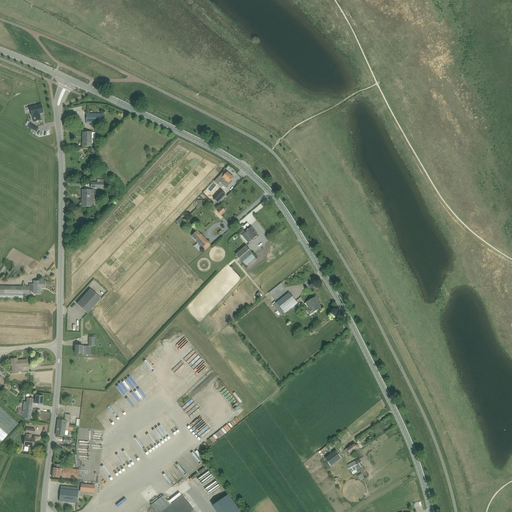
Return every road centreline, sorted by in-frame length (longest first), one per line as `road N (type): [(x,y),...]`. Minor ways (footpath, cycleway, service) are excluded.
road 1 (tertiary): [(430,511),(382,385),(276,200),(225,154),(72,81)]
road 2 (tertiary): [(59,344),(57,115)]
road 3 (tertiary): [(43,511),(59,344)]
